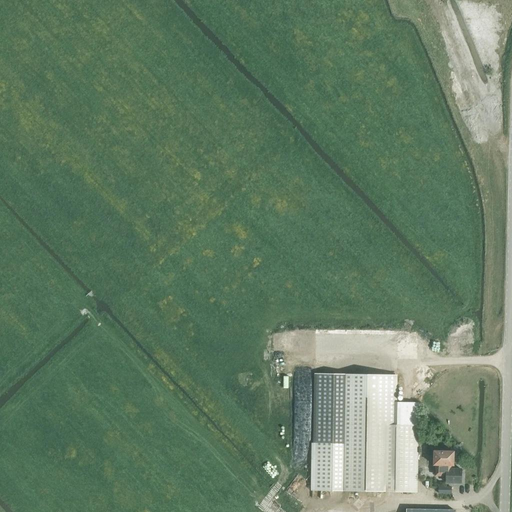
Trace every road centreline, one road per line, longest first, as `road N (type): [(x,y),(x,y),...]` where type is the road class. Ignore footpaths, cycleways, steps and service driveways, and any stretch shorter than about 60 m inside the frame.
road 1 (tertiary): [(504,511),(511,280)]
road 2 (track): [(439,1),(511,168)]
